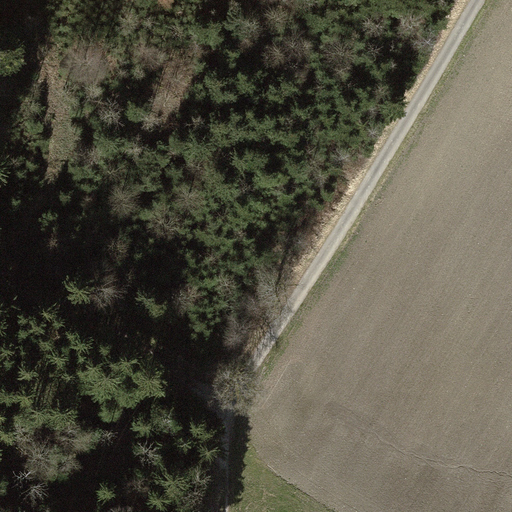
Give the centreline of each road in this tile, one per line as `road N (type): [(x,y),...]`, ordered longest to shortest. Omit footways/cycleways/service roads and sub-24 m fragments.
road 1 (track): [(477,0),(230,419),(219,511)]
road 2 (track): [(0,275),(147,356),(230,419)]
